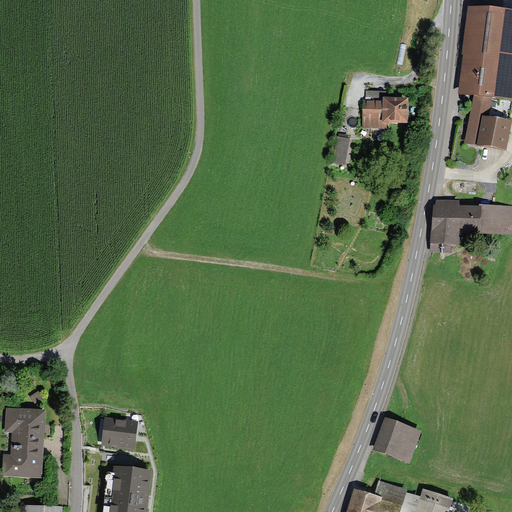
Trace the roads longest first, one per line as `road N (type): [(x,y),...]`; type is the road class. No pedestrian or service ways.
road 1 (secondary): [(450,0),(440,118),(407,302),(331,511)]
road 2 (track): [(0,358),(63,352),(182,184),(200,127),(196,0)]
road 3 (track): [(140,244),(311,274)]
road 4 (residential): [(63,352),(73,404),(73,511)]
